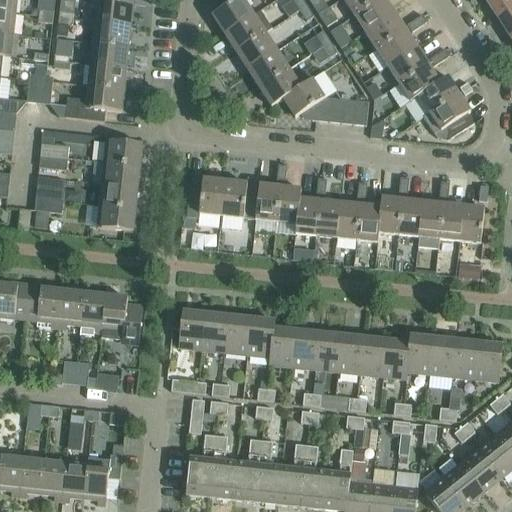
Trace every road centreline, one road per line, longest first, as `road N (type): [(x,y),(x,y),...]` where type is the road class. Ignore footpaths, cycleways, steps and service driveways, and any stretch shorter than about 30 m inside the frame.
road 1 (residential): [(493,147),(460,163),(209,140),(186,130)]
road 2 (residential): [(148,511),(158,405),(0,390)]
road 3 (residential): [(493,147),(497,114),(487,78),(437,0)]
road 4 (residential): [(186,130),(171,268)]
road 5 (residential): [(186,130),(179,113),(192,0)]
